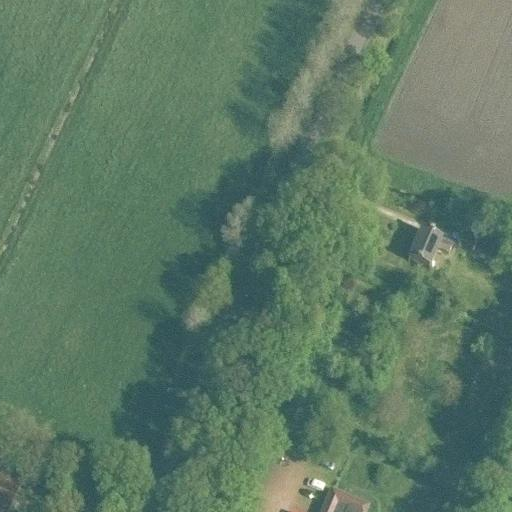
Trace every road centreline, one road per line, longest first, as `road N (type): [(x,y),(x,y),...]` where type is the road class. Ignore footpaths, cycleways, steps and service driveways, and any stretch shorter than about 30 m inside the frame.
road 1 (tertiary): [(145,511),(377,0)]
road 2 (track): [(511,213),(371,166),(360,147),(432,0)]
